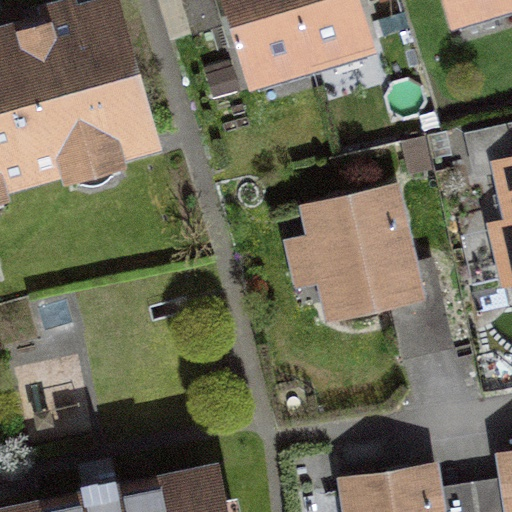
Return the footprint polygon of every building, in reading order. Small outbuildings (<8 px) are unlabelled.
[(203,0),(156,0),(170,48),(214,36),(203,0)] [(355,0),(230,0),(237,22),(256,82),(370,47),(355,0)] [(511,0),(449,0),(456,18),(511,0)] [(5,34),(0,35),(0,181),(145,141),(108,5),(5,34)] [(511,166),(502,169),(511,215),(511,223),(495,227),(507,279),(511,277),(511,166)] [(411,274),(393,193),(310,211),(332,309),(391,296),(402,293),(415,290),(411,274)] [(428,270),(411,274),(415,290),(402,293),(391,296),(404,358),(447,347),(428,270)] [(215,511),(207,474),(19,511),(215,511)] [(399,480),(353,488),(357,511),(437,511),(432,474),(399,480)]
